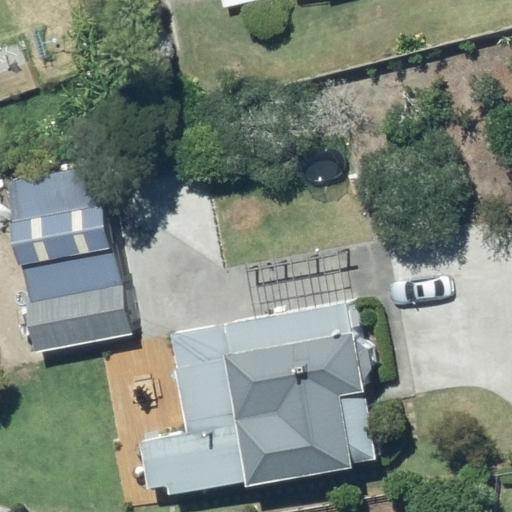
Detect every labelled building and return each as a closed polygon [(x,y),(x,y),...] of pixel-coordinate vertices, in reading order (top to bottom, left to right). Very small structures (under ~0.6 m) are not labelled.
[(218,0),(186,0),(195,41),(226,35),(218,0)] [(309,0),(304,0),(272,6),(281,52),(318,46),(309,0)] [(511,0),(496,0),(500,15),(511,12),(511,0)] [(419,143),(452,143),(452,115),(419,115),(419,143)] [(113,156),(18,172),(47,344),(141,328),(113,156)] [(375,368),(388,365),(381,331),(366,334),(358,295),(178,331),(197,425),(148,435),(158,482),(177,479),(179,487),(258,471),(260,477),(392,451),(375,368)] [(128,511),(169,511),(168,496),(127,502),(128,511)]
